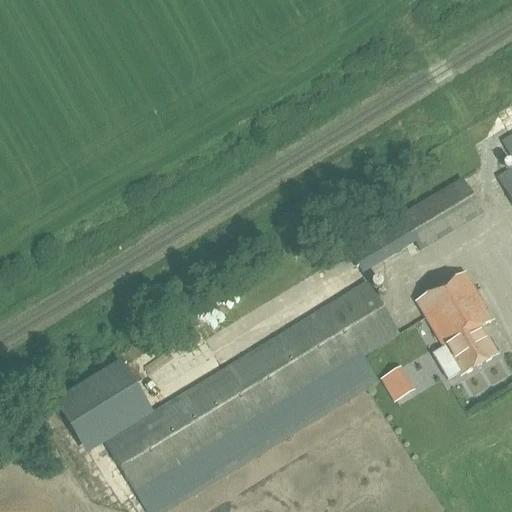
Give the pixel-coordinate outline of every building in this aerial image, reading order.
[(511,168),(497,177),(511,203),(511,168)] [(419,251),(481,213),(460,179),(398,217),(419,251)] [(356,267),(406,238),(395,219),(345,248),(356,267)] [(487,337),(484,339),(479,330),(492,322),(464,275),(416,303),(445,353),(447,352),(461,377),(495,357),(493,354),(496,352),(487,337)] [(367,284),(104,444),(143,509),(367,374),(358,360),(398,335),(367,284)]
